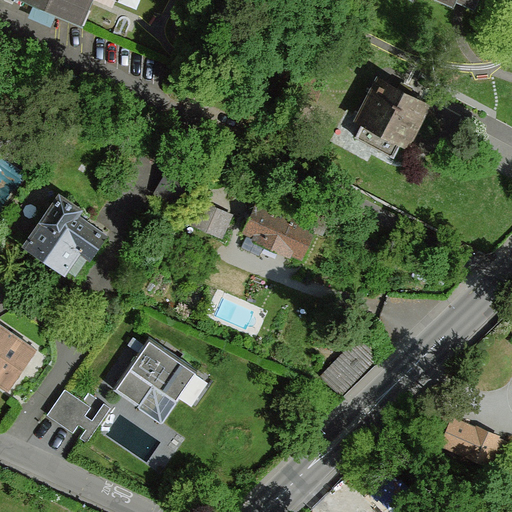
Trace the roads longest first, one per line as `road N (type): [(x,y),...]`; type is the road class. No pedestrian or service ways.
road 1 (unknown): [(64,171),(260,271),(420,330)]
road 2 (secondary): [(511,276),(266,511)]
road 3 (residential): [(0,447),(141,511)]
